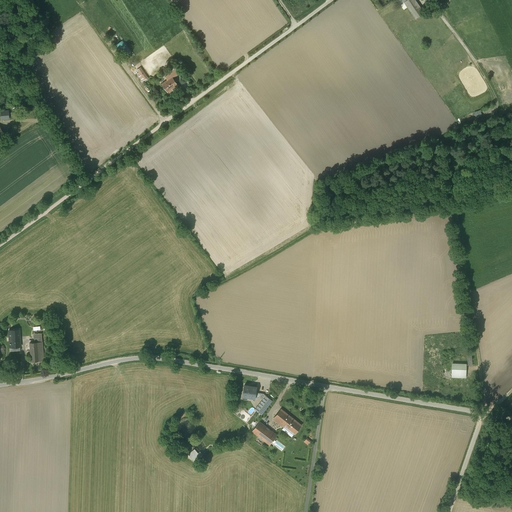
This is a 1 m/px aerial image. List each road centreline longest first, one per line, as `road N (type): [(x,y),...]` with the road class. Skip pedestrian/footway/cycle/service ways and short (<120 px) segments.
road 1 (unclassified): [(483,413),(146,358),(0,385)]
road 2 (track): [(483,413),(446,133),(492,114),(496,100),(427,0)]
road 3 (unclassified): [(0,245),(331,0)]
